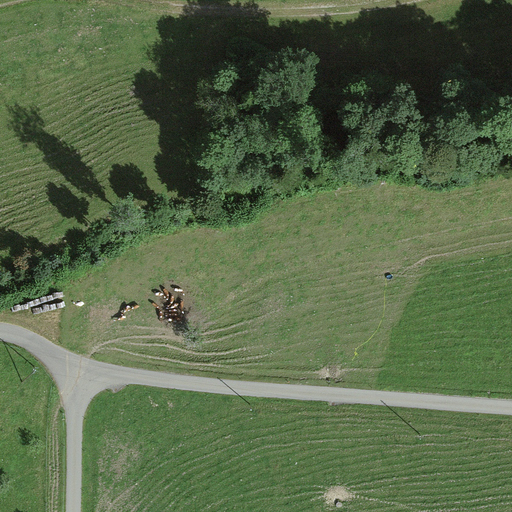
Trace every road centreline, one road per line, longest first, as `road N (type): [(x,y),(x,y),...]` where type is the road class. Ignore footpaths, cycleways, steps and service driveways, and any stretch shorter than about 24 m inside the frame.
road 1 (track): [(68,369),(511,410)]
road 2 (track): [(122,0),(244,12),(402,0)]
road 3 (track): [(72,511),(68,369),(40,346),(0,332)]
